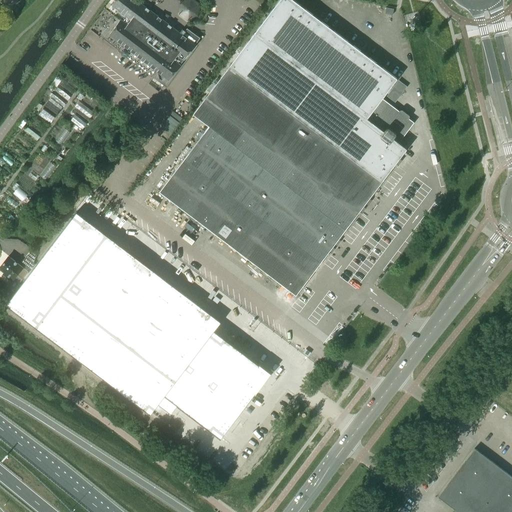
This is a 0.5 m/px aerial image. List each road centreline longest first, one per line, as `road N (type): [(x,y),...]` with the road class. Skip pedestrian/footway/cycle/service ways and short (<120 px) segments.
road 1 (tertiary): [(294,511),(473,278)]
road 2 (primary): [(183,511),(0,394)]
road 3 (unknown): [(415,169),(406,83),(393,48),(381,28),(325,0)]
road 4 (unclassified): [(0,137),(100,0)]
road 5 (tertiary): [(476,5),(511,155)]
road 6 (primary): [(101,511),(0,428)]
